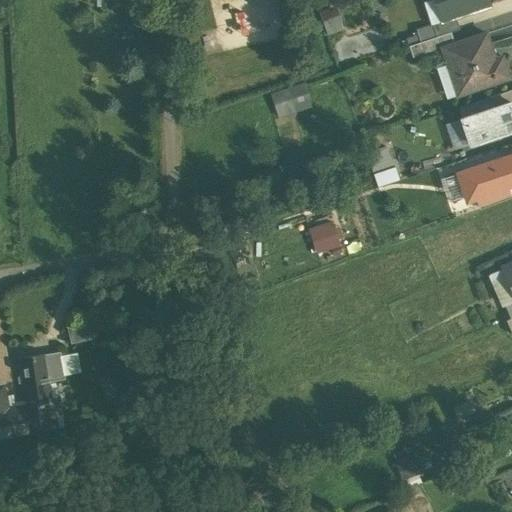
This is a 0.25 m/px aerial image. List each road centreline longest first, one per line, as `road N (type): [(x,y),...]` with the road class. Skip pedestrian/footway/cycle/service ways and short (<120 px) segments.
road 1 (residential): [(160,0),(172,255),(0,288)]
road 2 (track): [(172,255),(194,268),(252,444),(324,511)]
